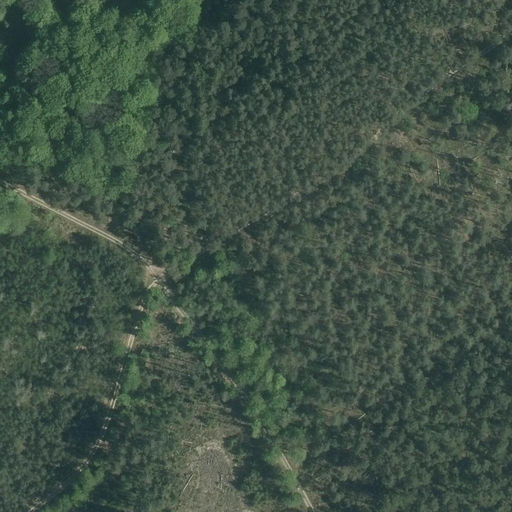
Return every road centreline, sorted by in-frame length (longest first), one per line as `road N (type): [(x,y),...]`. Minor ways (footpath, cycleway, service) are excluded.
road 1 (track): [(0,181),(122,244),(159,279),(252,408),(311,511)]
road 2 (track): [(511,29),(321,181),(159,279)]
road 3 (track): [(29,511),(67,482),(100,437),(143,300),(159,279)]
